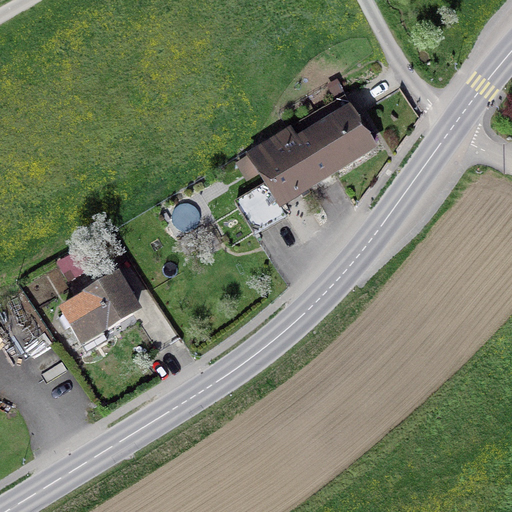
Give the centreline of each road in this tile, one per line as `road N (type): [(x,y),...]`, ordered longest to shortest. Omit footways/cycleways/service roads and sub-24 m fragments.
road 1 (primary): [(4,511),(272,342),(360,255),(446,133)]
road 2 (residential): [(365,0),(446,133)]
